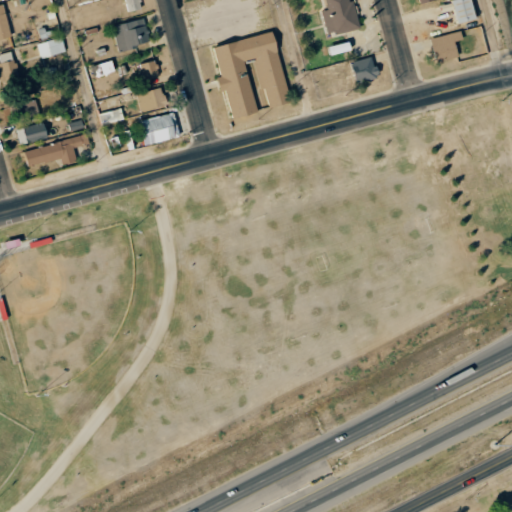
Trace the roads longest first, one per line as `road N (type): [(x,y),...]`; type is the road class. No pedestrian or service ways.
road 1 (secondary): [(511,74),(0,210)]
road 2 (motorway): [(511,350),(196,511)]
road 3 (motorway): [(285,511),(511,396)]
road 4 (motorway): [(511,336),(306,456)]
road 5 (residential): [(171,0),(212,153)]
